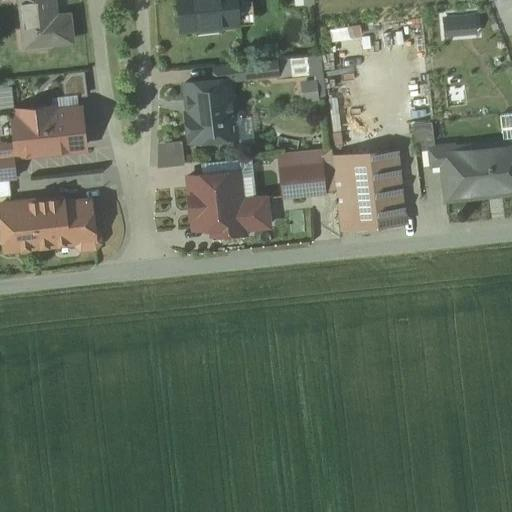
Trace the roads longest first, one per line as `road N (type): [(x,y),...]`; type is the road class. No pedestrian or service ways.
road 1 (unclassified): [(511,231),(150,272)]
road 2 (residential): [(139,198),(117,142),(94,0)]
road 3 (unclassified): [(150,272),(0,288)]
road 4 (residential): [(143,0),(148,138)]
